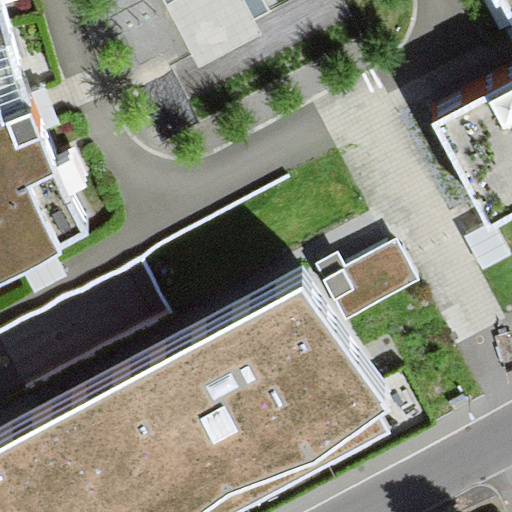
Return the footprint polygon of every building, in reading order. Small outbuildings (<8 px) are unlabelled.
[(0,0),(0,263),(95,215),(30,88),(9,20),(4,0),(0,0)] [(511,0),(504,0),(511,14),(511,60),(434,105),(492,214),(511,203),(511,0)] [(397,232),(324,271),(346,313),(419,273),(397,232)] [(160,254),(5,312),(29,375),(184,316),(160,254)] [(0,511),(230,511),(394,426),(377,396),(391,386),(303,260),(0,418),(0,511)]
